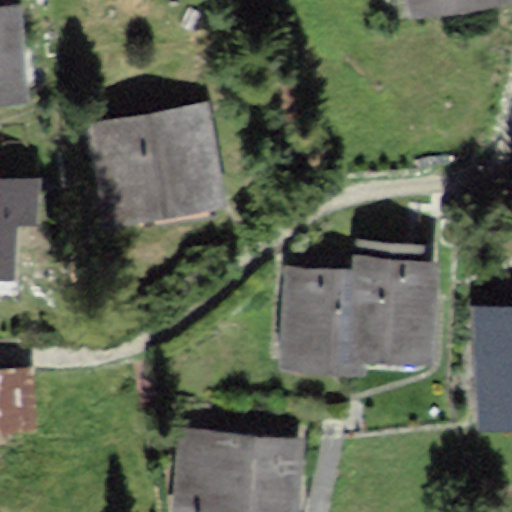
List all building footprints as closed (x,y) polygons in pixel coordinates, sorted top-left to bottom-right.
[(511,0),(400,0),(404,22),(511,5),(511,0)] [(18,12),(0,13),(0,102),(24,100),(18,12)] [(207,113),(89,131),(104,230),(222,212),(207,113)] [(44,189),(0,186),(0,282),(16,283),(19,227),(42,228),(44,189)] [(437,268),(351,263),(350,276),(346,361),(432,366),(437,268)] [(350,276),(287,273),(282,370),(345,374),(346,361),(350,276)] [(511,312),(471,315),(479,436),(511,433),(511,312)] [(182,437),(176,511),(293,511),(299,446),(182,437)]
